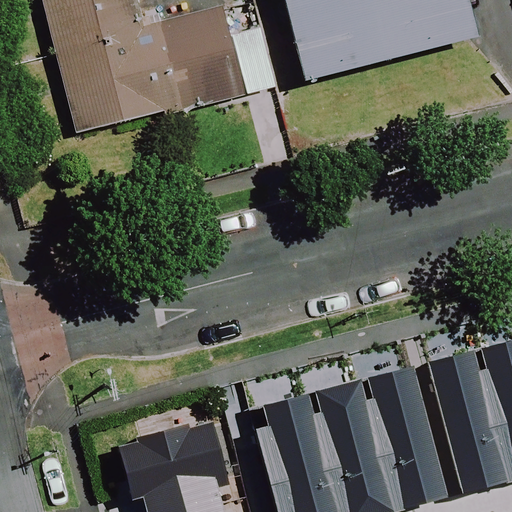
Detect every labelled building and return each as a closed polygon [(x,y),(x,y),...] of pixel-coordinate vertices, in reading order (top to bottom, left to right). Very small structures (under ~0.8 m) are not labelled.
[(218,2),(152,17),(147,0),(37,0),(71,140),(241,100),(218,2)] [(277,0),(299,85),(476,41),(465,0),(277,0)] [(511,511),(511,370),(451,387),(455,401),(418,412),(444,511),(486,511),(486,510),(506,504),(507,511),(511,511)] [(307,424),(312,442),(260,456),(274,511),(378,511),(365,458),(386,453),(377,418),(366,421),(363,410),(307,424)] [(226,511),(210,444),(162,455),(164,463),(109,476),(117,511),(226,511)]
